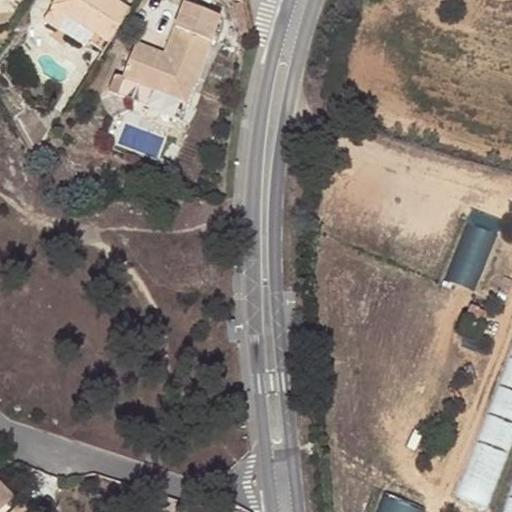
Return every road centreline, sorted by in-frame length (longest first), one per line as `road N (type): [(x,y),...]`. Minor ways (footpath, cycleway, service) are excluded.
road 1 (tertiary): [(296,14),(270,126),(262,206),(279,477)]
road 2 (residential): [(279,477),(181,487),(97,460),(62,462),(19,448),(0,431)]
